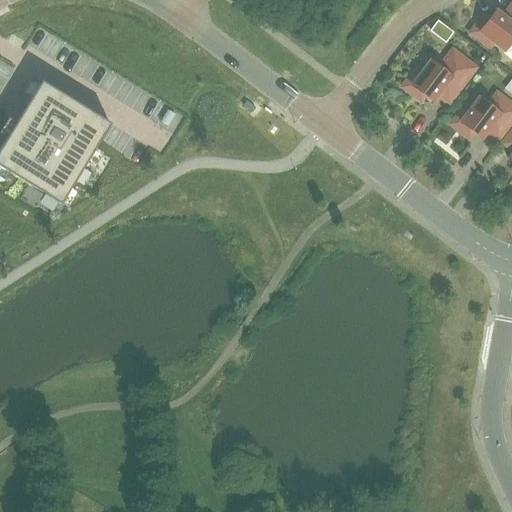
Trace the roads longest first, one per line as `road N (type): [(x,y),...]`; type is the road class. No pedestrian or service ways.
road 1 (tertiary): [(511,263),(488,253),(322,124)]
road 2 (tertiary): [(511,485),(492,432),(491,403),(511,291)]
road 3 (tertiary): [(322,124),(183,18)]
road 4 (residential): [(322,124),(404,16),(430,0)]
